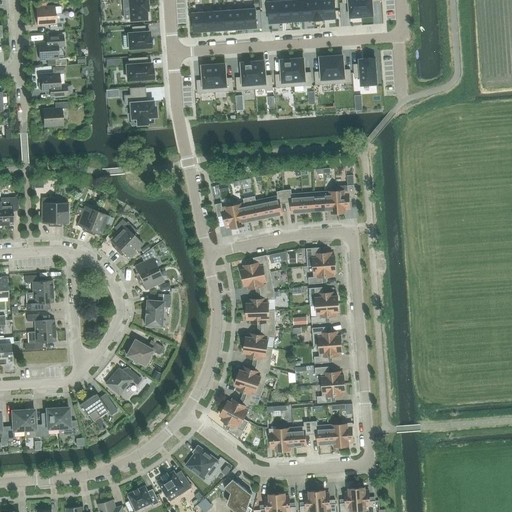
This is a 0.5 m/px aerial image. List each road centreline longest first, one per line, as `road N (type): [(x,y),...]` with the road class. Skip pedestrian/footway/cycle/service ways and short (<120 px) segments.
road 1 (residential): [(207,255),(351,234),(368,454),(353,466),(261,473),(183,418)]
road 2 (residential): [(173,52),(391,37),(401,28),(401,0)]
road 3 (residential): [(0,481),(94,474),(135,457),(183,418)]
road 4 (residential): [(183,418),(215,332),(207,255)]
road 5 (residential): [(77,375),(107,339),(118,307),(103,272),(68,252)]
road 6 (residential): [(77,375),(68,252)]
